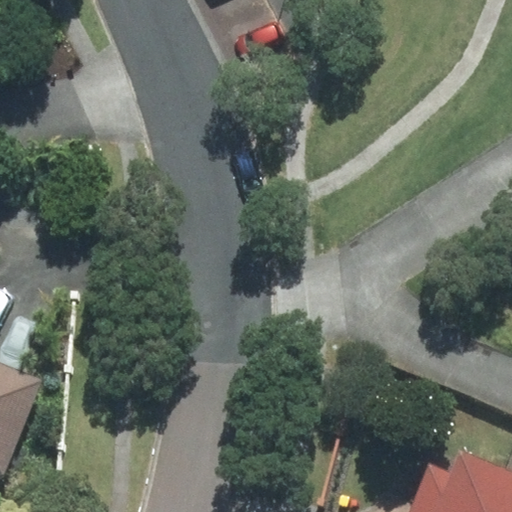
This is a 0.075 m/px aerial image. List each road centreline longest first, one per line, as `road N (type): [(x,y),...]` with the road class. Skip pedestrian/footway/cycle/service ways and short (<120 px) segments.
road 1 (residential): [(143,0),(207,154),(221,217),(215,415),(195,511)]
road 2 (unknown): [(161,39),(0,79)]
